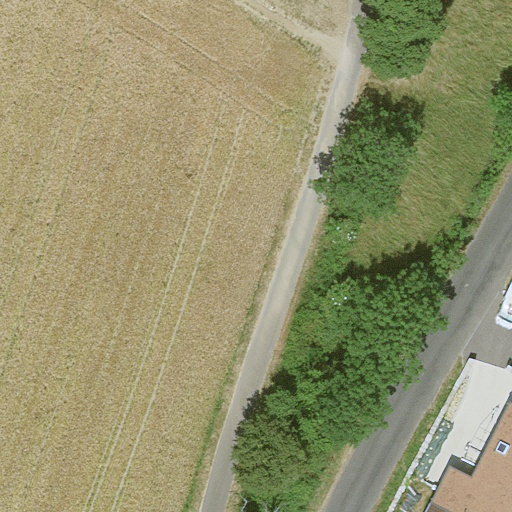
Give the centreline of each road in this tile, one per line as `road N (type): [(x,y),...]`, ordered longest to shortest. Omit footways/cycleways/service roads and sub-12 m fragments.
road 1 (unclassified): [(367,0),(213,511)]
road 2 (unclassified): [(511,219),(347,511)]
